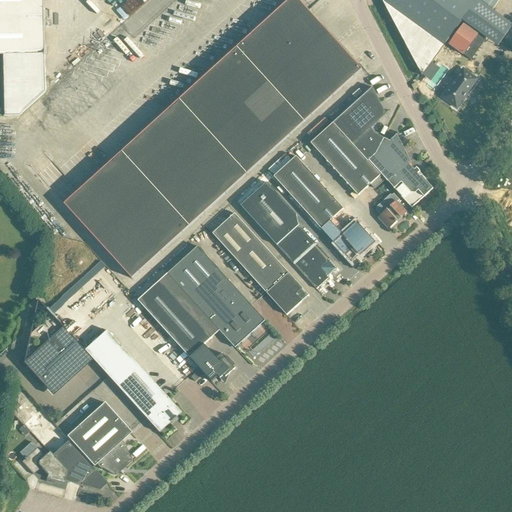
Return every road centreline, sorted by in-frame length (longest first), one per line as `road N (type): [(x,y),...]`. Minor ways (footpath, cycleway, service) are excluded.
road 1 (unclassified): [(115,511),(468,194)]
road 2 (unclassified): [(468,194),(360,0)]
